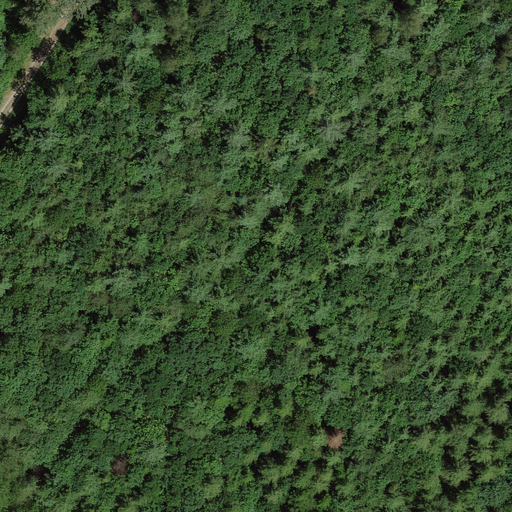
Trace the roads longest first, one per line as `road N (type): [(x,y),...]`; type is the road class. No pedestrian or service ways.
road 1 (track): [(442,0),(19,511)]
road 2 (track): [(0,120),(81,0)]
